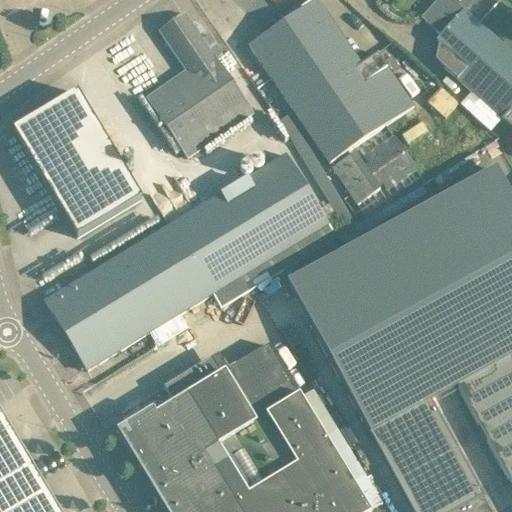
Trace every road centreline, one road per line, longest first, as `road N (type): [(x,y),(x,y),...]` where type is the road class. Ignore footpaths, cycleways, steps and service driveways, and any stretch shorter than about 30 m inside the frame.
road 1 (unclassified): [(119,511),(9,335)]
road 2 (unclassified): [(0,93),(135,0)]
